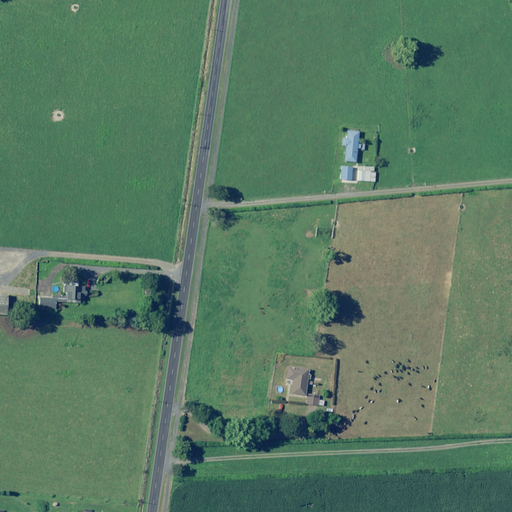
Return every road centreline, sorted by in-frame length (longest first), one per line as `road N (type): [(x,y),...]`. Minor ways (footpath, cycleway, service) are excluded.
road 1 (tertiary): [(152,511),(225,0)]
road 2 (track): [(511,448),(159,462)]
road 3 (track): [(196,204),(511,177)]
